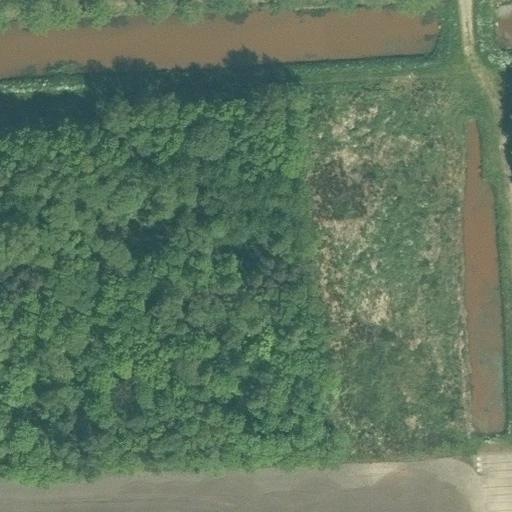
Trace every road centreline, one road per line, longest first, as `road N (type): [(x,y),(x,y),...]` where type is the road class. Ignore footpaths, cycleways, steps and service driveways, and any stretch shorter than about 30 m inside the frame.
road 1 (track): [(511,68),(0,92)]
road 2 (track): [(465,0),(469,72),(505,115),(511,154)]
